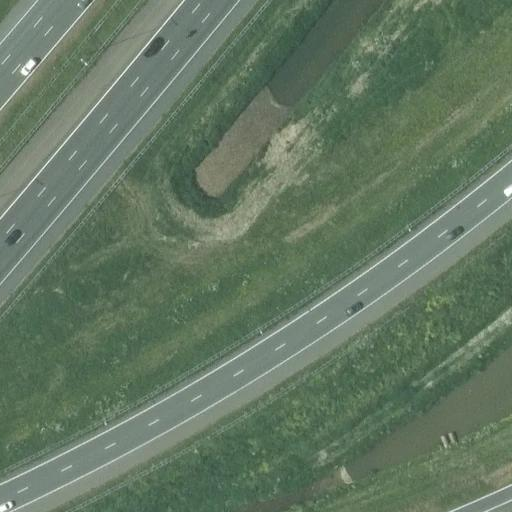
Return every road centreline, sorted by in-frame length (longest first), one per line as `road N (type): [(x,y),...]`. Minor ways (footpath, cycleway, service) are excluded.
road 1 (motorway): [(0,502),(239,375),(511,182)]
road 2 (motorway): [(0,248),(210,0)]
